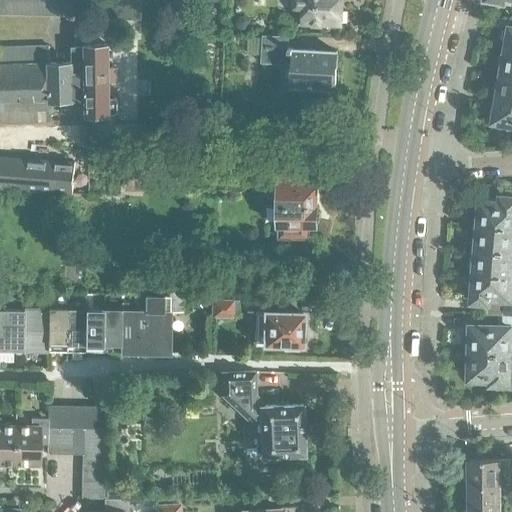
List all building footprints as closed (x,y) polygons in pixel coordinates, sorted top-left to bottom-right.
[(0,0),(0,14),(86,16),(86,0),(0,0)] [(302,7),(301,20),(311,21),(310,22),(325,23),(325,21),(338,21),(338,9),(340,6),(340,0),(296,0),(296,7),(302,7)] [(212,4),(205,12),(211,17),(218,9),(212,4)] [(262,54),(261,62),(291,64),(290,85),(335,88),(338,51),(293,48),(288,47),(289,35),(263,34),(263,36),(262,54)] [(51,101),(85,101),(86,100),(86,71),(85,71),(85,46),(70,46),(70,63),(52,63),(51,44),(0,45),(0,123),(52,122),(51,101)] [(86,100),(85,101),(85,115),(106,116),(107,113),(112,113),(115,110),(116,103),(112,97),(107,97),(108,82),(116,82),(116,67),(107,67),(108,45),(85,44),(85,46),(85,71),(86,71),(86,100)] [(485,58),(487,48),(479,47),(477,56),(485,58)] [(511,51),(505,51),(501,74),(511,75),(511,51)] [(511,99),(511,75),(501,74),(497,97),(511,99)] [(511,99),(497,97),(492,127),(511,130),(511,99)] [(250,169),(267,169),(267,155),(250,154),(250,169)] [(0,185),(72,192),(74,164),(0,157),(0,185)] [(143,159),(126,158),(123,189),(140,191),(143,159)] [(309,237),(309,225),(317,225),(317,222),(319,222),(319,209),(317,209),(317,184),(305,184),(305,173),(268,173),(268,191),(275,191),(275,225),(277,225),(278,237),(309,237)] [(480,201),(478,225),(511,227),(511,197),(500,197),(500,202),(480,201)] [(511,252),(511,227),(478,225),(476,249),(511,252)] [(511,276),(511,275),(511,265),(511,252),(476,249),(474,272),(511,276)] [(511,274),(511,275),(511,276),(474,272),(471,302),(488,304),(489,298),(509,300),(510,285),(511,284),(511,274)] [(144,295),(143,311),(142,351),(167,352),(168,295),(144,295)] [(211,317),(233,317),(233,315),(239,315),(239,299),(233,299),(210,299),(211,317)] [(120,301),(120,311),(121,311),(120,351),(142,351),(143,311),(125,311),(125,301),(120,301)] [(511,315),(511,303),(503,302),(502,315),(511,315)] [(0,348),(23,349),(24,309),(0,308),(0,348)] [(23,349),(48,350),(49,310),(24,309),(23,349)] [(48,350),(66,350),(67,310),(49,310),(48,350)] [(66,350),(85,350),(85,310),(67,310),(66,350)] [(85,350),(102,350),(103,310),(85,310),(85,350)] [(102,350),(120,351),(121,311),(120,311),(103,310),(102,350)] [(255,311),(254,343),(282,344),(282,349),(298,349),(298,344),(301,344),(302,312),(255,311)] [(470,325),(469,353),(509,353),(509,352),(510,326),(470,325)] [(509,353),(469,353),(469,379),(491,380),(490,383),(508,384),(509,363),(511,362),(511,352),(509,352),(509,353)] [(302,403),(264,404),(263,400),(256,394),(255,370),(245,371),(219,371),(220,395),(251,424),(253,424),(254,456),(303,454),(302,403)] [(46,427),(57,428),(58,403),(46,403),(46,418),(46,427)] [(57,428),(69,428),(70,404),(58,403),(57,428)] [(81,428),(82,404),(70,404),(69,428),(81,428)] [(82,404),(81,428),(93,428),(94,405),(82,404)] [(94,405),(93,428),(105,429),(106,405),(94,405)] [(13,426),(12,464),(37,464),(38,444),(45,444),(46,427),(46,418),(30,418),(29,426),(13,426)] [(0,463),(12,464),(13,426),(0,425),(0,463)] [(57,428),(46,427),(45,444),(45,452),(57,452),(57,428)] [(57,428),(57,452),(69,452),(69,428),(57,428)] [(69,428),(69,452),(80,453),(81,428),(69,428)] [(105,429),(93,428),(81,428),(80,453),(80,473),(105,474),(105,429)] [(469,459),(470,485),(499,485),(499,470),(505,470),(505,458),(469,459)] [(105,474),(80,473),(79,485),(104,486),(105,474)] [(79,497),(96,497),(104,498),(104,486),(79,485),(79,497)] [(499,485),(470,485),(470,511),(505,511),(505,500),(500,500),(499,485)] [(125,511),(124,498),(104,498),(96,497),(96,510),(79,510),(79,511),(125,511)] [(156,511),(181,511),(181,502),(157,503),(156,511)]
